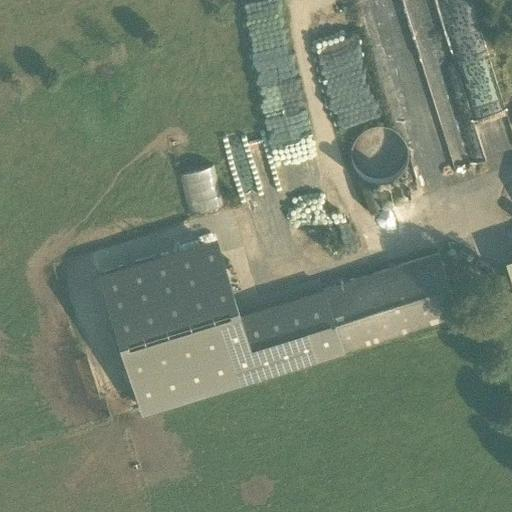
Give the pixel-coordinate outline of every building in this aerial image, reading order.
[(365,184),(378,187),(392,184),(402,174),(406,161),(404,147),(396,136),(384,130),(370,130),(358,137),(350,149),(349,163),(354,175),(365,184)] [(218,165),(183,169),(188,210),(222,206),(218,165)] [(99,272),(105,290),(220,254),(214,236),(99,272)] [(323,293),(341,351),(457,313),(437,252),(322,289),(323,293)] [(257,377),(341,351),(323,293),(240,319),(220,254),(105,290),(142,408),(143,408),(256,373),(257,377)]
